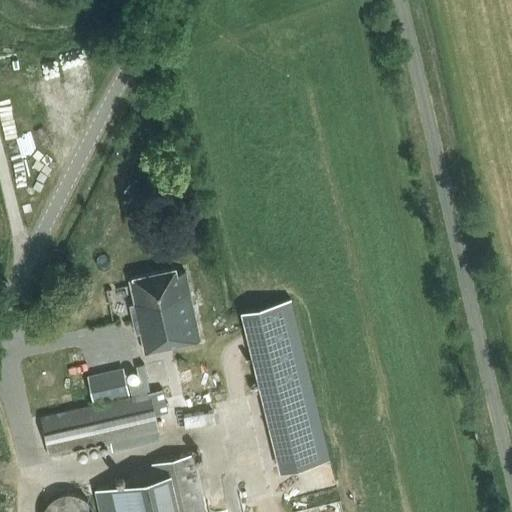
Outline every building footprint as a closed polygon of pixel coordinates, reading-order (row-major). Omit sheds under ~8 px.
[(176,272),(175,266),(129,276),(135,303),(129,304),(136,333),(140,332),(145,352),(200,340),(185,270),(176,272)] [(132,395),(40,415),(49,454),(110,441),(112,449),(160,438),(158,430),(159,430),(156,414),(167,411),(162,388),(150,391),(144,364),(137,365),(140,381),(129,384),(132,395)] [(93,402),(129,394),(123,368),(88,375),(93,402)] [(261,392),(280,471),(330,459),(311,380),(261,392)] [(154,475),(96,488),(101,511),(209,511),(196,452),(151,462),(154,475)] [(94,511),(94,509),(89,501),(82,495),(73,492),(64,492),(55,495),(48,501),(43,509),(42,511),(94,511)]
